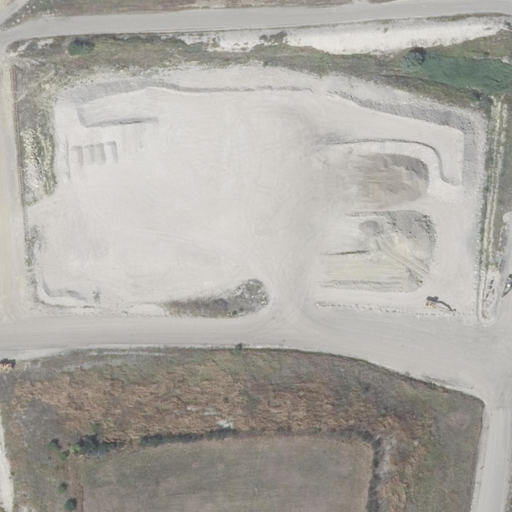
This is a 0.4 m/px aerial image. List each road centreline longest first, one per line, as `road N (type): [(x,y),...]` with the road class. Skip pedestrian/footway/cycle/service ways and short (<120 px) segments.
road 1 (track): [(0,341),(342,336),(486,375),(511,318)]
road 2 (track): [(511,12),(484,4),(0,35)]
road 3 (track): [(0,177),(33,340)]
road 4 (track): [(484,511),(499,405),(486,375)]
